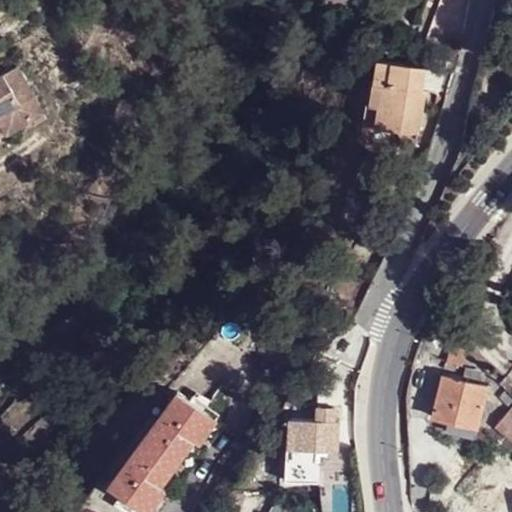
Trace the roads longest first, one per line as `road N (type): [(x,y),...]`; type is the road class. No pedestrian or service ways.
road 1 (residential): [(403,320),(376,292),(434,169),(482,0)]
road 2 (secondary): [(403,320),(379,382),(389,511)]
road 3 (secondary): [(511,160),(432,259),(403,320)]
road 4 (residential): [(235,361),(241,409),(182,511)]
